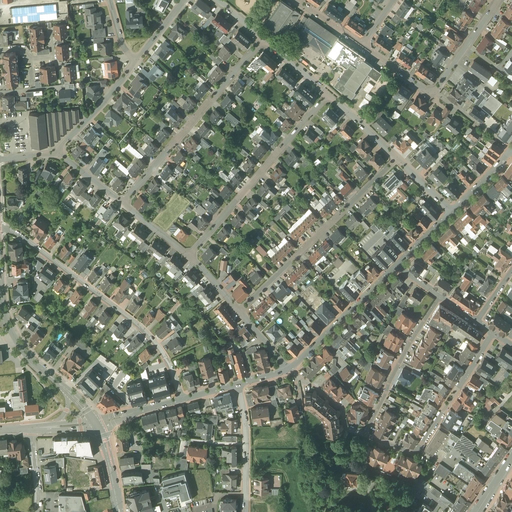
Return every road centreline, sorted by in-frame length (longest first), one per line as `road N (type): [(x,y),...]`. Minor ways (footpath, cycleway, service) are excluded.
road 1 (residential): [(183,398),(170,363),(141,325),(0,228)]
road 2 (residential): [(396,158),(239,308)]
road 3 (residential): [(261,38),(122,201)]
road 4 (residential): [(327,94),(190,254)]
road 5 (residential): [(439,294),(364,435)]
road 6 (residential): [(397,263),(288,365)]
road 7 (residential): [(492,332),(415,454)]
road 8 (residential): [(239,381),(245,511)]
road 9 (residential): [(138,57),(57,151)]
